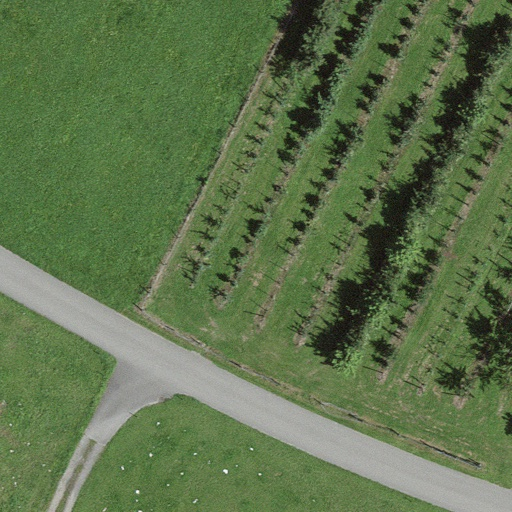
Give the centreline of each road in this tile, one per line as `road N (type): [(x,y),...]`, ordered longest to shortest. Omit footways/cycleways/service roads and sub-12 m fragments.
road 1 (unclassified): [(511,511),(426,482),(146,351),(0,266)]
road 2 (track): [(57,511),(146,351)]
